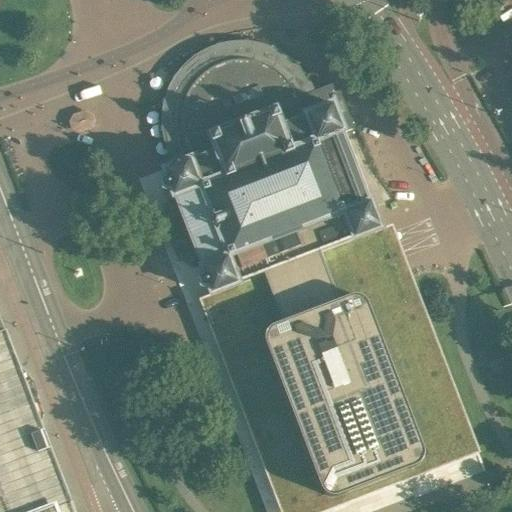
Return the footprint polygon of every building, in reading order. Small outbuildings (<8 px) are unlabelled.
[(470,0),(471,12),(491,5),(494,8),(499,8),(504,6),(505,7),(508,3),(507,2),(507,0),(506,0),(470,0)] [(164,178),(159,184),(162,190),(168,191),(172,200),(168,203),(167,204),(165,207),(165,211),(165,213),(166,216),(161,218),(178,261),(183,259),(184,262),(185,263),(187,265),(188,266),(191,267),(193,267),(195,267),(198,267),(200,272),(195,280),(194,281),(197,289),(197,290),(208,292),(209,295),(209,296),(291,511),(303,511),(464,450),(409,305),(398,278),(387,283),(369,235),(380,231),(372,209),(342,133),(352,129),(351,128),(335,85),(315,93),(300,98),(294,87),(287,77),(277,69),(266,63),(255,59),(242,57),(230,58),(218,61),(206,66),(196,74),(188,83),(182,94),(177,105),(175,118),(176,130),(179,142),(179,145),(175,146),(182,163),(174,166),(171,167),(170,167),(162,170),(161,171),(164,178)] [(78,132),(90,128),(93,122),(91,116),(85,113),(73,117),(70,123),(72,129),(78,132)] [(54,123),(23,134),(32,157),(63,146),(54,123)] [(39,426),(36,418),(3,333),(0,334),(0,511),(72,511),(69,505),(39,426)]
